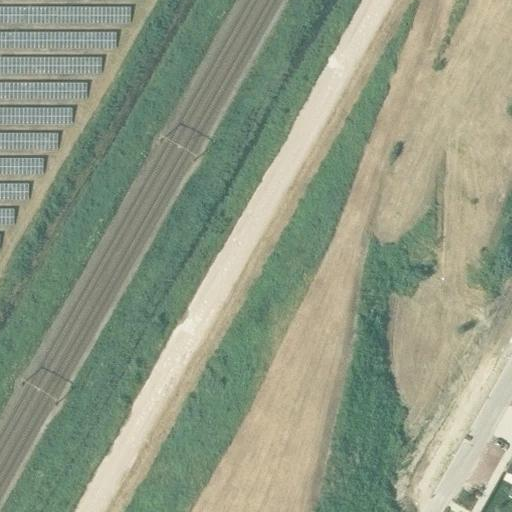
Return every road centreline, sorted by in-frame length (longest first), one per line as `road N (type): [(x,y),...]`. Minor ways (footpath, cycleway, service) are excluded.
road 1 (unclassified): [(93,511),(380,0)]
road 2 (residential): [(511,370),(430,511)]
